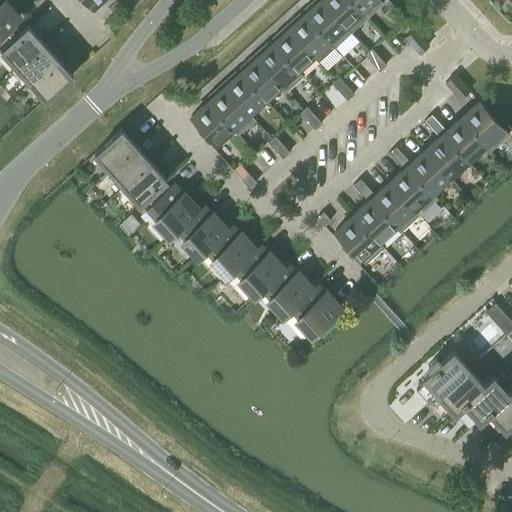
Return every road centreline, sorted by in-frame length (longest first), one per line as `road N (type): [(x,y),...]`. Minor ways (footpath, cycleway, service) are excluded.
road 1 (residential): [(511,264),(380,383),(373,404),(395,433),(511,471)]
road 2 (secondary): [(0,350),(222,511)]
road 3 (residential): [(423,75),(406,57),(259,188)]
road 4 (residential): [(423,75),(439,92),(301,217)]
road 5 (unclassified): [(0,191),(115,84)]
road 6 (residential): [(259,188),(246,201),(155,101)]
road 7 (unclassified): [(115,84),(188,47),(242,0)]
